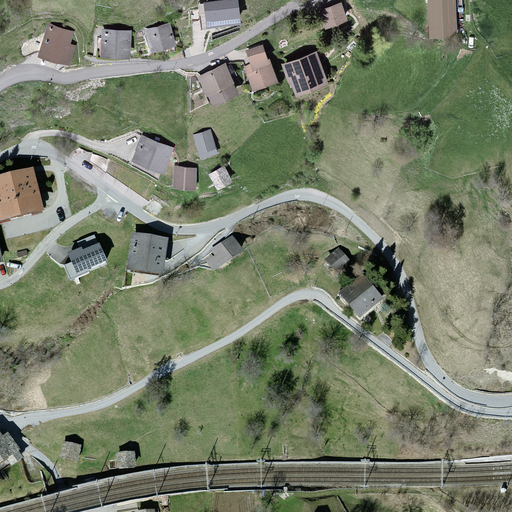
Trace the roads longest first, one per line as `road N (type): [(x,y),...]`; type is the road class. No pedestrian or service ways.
road 1 (residential): [(511,416),(481,414),(432,390),(323,301),(303,296),(115,400),(18,424),(16,436)]
road 2 (unclassified): [(111,191),(152,222),(181,230),(290,196),(341,208),(387,251),(431,365),(471,395),(511,398)]
road 3 (unclassified): [(311,0),(188,63),(70,78),(24,73),(0,85)]
road 4 (residential): [(111,191),(0,285)]
road 5 (unclassified): [(0,156),(47,149),(111,191)]
